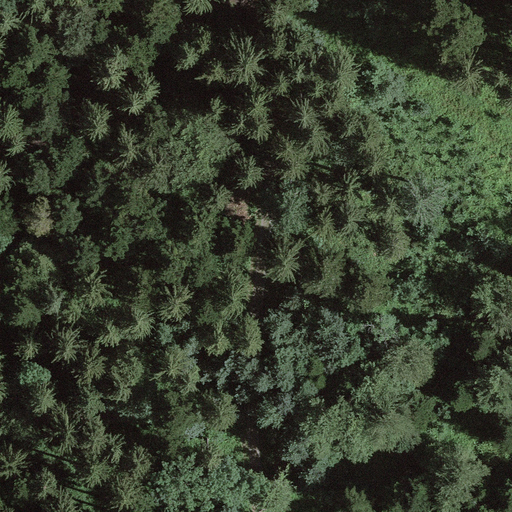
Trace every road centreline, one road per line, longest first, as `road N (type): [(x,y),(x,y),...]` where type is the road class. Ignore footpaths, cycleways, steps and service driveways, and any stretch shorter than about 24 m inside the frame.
road 1 (track): [(265,511),(252,440),(274,153),(245,0)]
road 2 (track): [(206,0),(34,131),(0,167)]
